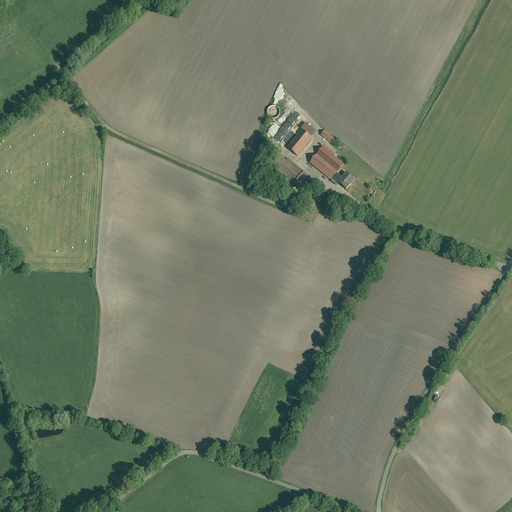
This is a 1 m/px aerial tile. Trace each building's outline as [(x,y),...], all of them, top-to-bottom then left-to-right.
[(268,109),(267,111),(266,113),(266,115),(267,117),(269,119),(272,120),(274,120),(276,119),(278,117),(278,114),(278,112),(277,110),(275,108),(273,107),(271,108),(268,109)] [(312,139),(302,130),(287,148),(297,156),(312,139)] [(336,140),(325,131),(321,136),(333,145),(336,140)] [(344,165),(323,147),(310,163),(331,180),(333,178),(336,174),(344,165)] [(304,172),(288,160),(275,175),(290,188),(304,172)] [(354,180),(347,173),(342,179),(336,174),(333,178),(339,183),(338,183),(346,190),(354,180)] [(308,175),(293,193),(302,201),(317,182),(308,175)]
